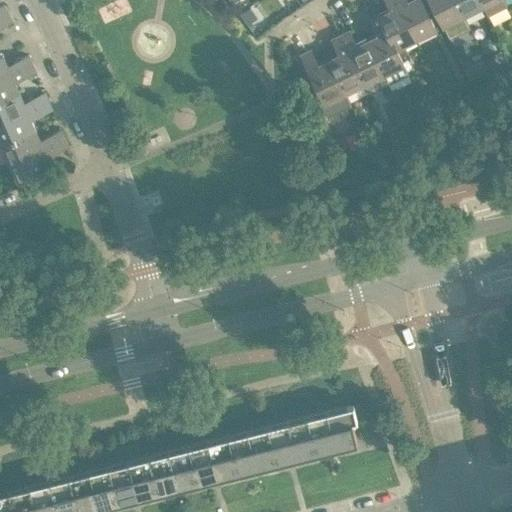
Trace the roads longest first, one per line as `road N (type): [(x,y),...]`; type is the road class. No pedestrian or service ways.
road 1 (tertiary): [(405,250),(154,309)]
road 2 (tertiary): [(163,342),(398,285)]
road 3 (residential): [(37,0),(110,171)]
road 4 (tertiary): [(0,384),(163,342)]
road 5 (tertiary): [(154,309),(0,349)]
